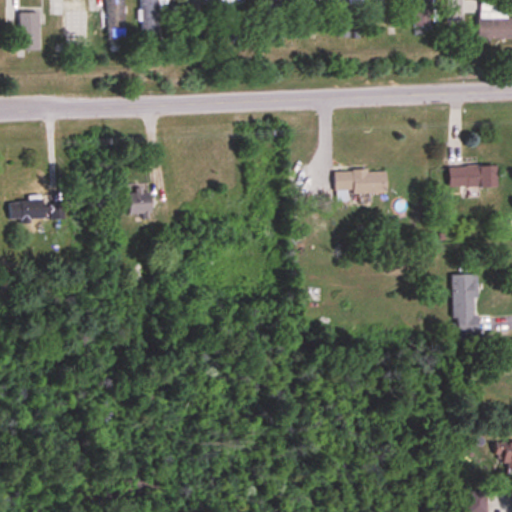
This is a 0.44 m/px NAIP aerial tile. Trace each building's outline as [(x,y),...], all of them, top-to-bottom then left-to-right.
[(105,0),(106,40),(123,39),(122,0),(105,0)] [(159,0),(139,0),(139,36),(160,36),(159,0)] [(232,32),(232,0),(217,0),(218,32),(232,32)] [(260,0),(260,40),(273,40),(272,0),(260,0)] [(300,0),(301,26),(317,26),(316,0),(300,0)] [(334,0),(336,38),(347,37),(347,6),(363,5),(362,0),(334,0)] [(374,0),(374,23),(383,23),(382,0),(374,0)] [(430,0),(410,0),(410,27),(430,27),(430,0)] [(477,0),(478,39),(511,38),(511,19),(506,19),(506,12),(495,13),(494,0),(477,0)] [(52,16),(63,16),(63,45),(84,45),(84,1),(52,1),(52,16)] [(21,51),(41,51),(41,13),(19,13),(19,9),(5,9),(5,22),(21,22),(21,51)] [(447,187),(495,187),(495,166),(447,166),(447,187)] [(332,171),(332,194),(385,193),(384,170),(332,171)] [(126,214),(147,214),(147,189),(126,189),(126,214)] [(7,201),(8,220),(61,219),(60,204),(43,204),(43,200),(7,201)] [(451,324),(473,324),(472,275),(451,275),(451,324)] [(496,467),(511,466),(511,442),(496,442),(496,467)] [(466,491),(466,511),(485,511),(485,491),(466,491)]
